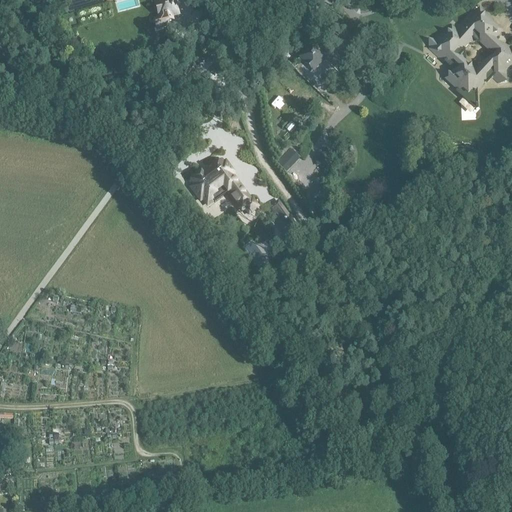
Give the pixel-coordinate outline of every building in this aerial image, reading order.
[(152,2),(157,22),(154,23),(155,32),(165,29),(164,25),(170,24),(169,20),(179,17),(174,0),(156,0),(157,1),(152,2)] [(460,91),(458,93),(478,111),(480,108),(479,86),(485,80),(485,77),(492,77),(498,82),(506,82),(505,65),(511,64),(511,50),(496,36),(496,35),(496,25),(492,21),(492,17),(479,5),(458,28),(454,24),(451,24),(451,25),(437,40),(429,40),(429,48),(443,61),(453,60),(453,70),(446,78),(460,91)] [(325,58),(313,46),(301,58),(313,70),(325,58)] [(285,129),(289,133),(295,126),(291,122),(285,129)] [(286,173),(300,158),(290,148),(276,163),(286,173)] [(326,153),(314,157),(317,167),(330,163),(326,153)] [(224,164),(222,161),(211,170),(212,172),(204,178),(201,174),(191,181),(195,186),(191,188),(200,201),(203,199),(207,205),(214,200),(215,202),(229,191),(241,208),(243,206),(249,214),(258,208),(253,201),(252,202),(232,175),(234,174),(226,163),(224,164)] [(298,230),(278,203),(268,210),(289,239),(294,236),(292,234),(298,230)] [(0,426),(0,438),(12,439),(13,427),(0,426)]
